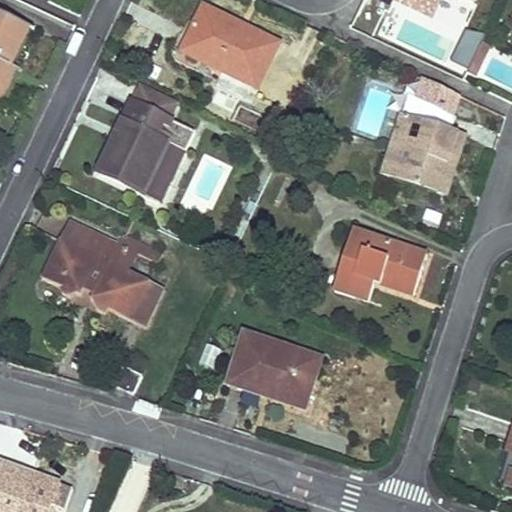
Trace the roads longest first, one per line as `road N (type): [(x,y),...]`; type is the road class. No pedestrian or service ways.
road 1 (residential): [(399,505),(153,429),(0,393)]
road 2 (residential): [(399,505),(476,268),(499,241)]
road 3 (residential): [(0,236),(111,0)]
